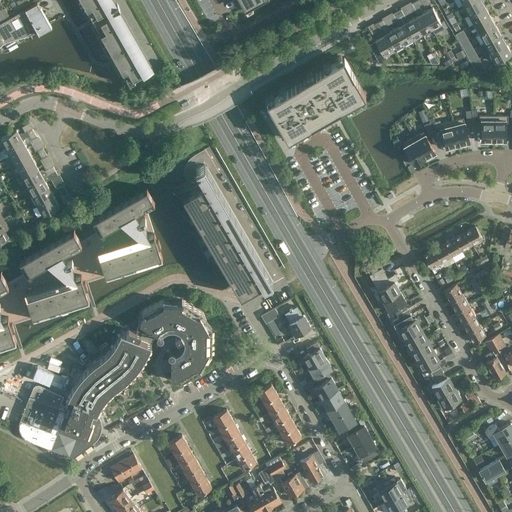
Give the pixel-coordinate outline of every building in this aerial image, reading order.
[(124,83),(148,69),(152,66),(118,7),(116,3),(114,0),(76,0),(83,10),(87,8),(92,17),(98,14),(105,10),(108,16),(95,23),(101,32),(97,35),(108,54),(112,52),(117,61),(113,63),(124,83)] [(422,33),(431,28),(423,12),(419,6),(416,0),(412,2),(419,14),(413,18),(422,33)] [(469,14),(484,5),(481,0),(470,0),(463,4),(469,14)] [(22,25),(43,13),(37,2),(0,22),(0,34),(5,43),(6,42),(15,39),(11,31),(16,28),(12,20),(17,17),(22,25)] [(489,14),(484,5),(469,14),(474,23),(489,14)] [(4,17),(8,15),(4,7),(0,10),(4,17)] [(423,12),(431,28),(434,33),(447,26),(443,20),(441,22),(432,7),(423,12)] [(404,23),(412,38),(422,33),(413,18),(408,21),(401,9),(397,11),(400,16),(404,23)] [(412,38),(404,23),(397,11),(393,13),(400,25),(394,28),(403,44),(412,38)] [(38,33),(51,25),(43,13),(22,25),(16,28),(11,31),(15,39),(30,34),(37,31),(38,33)] [(479,33),(495,24),(489,14),(474,23),(479,33)] [(381,27),(394,49),(403,44),(394,28),(389,31),(382,19),(378,22),(381,27)] [(456,31),(460,28),(456,21),(452,24),(456,31)] [(384,54),(394,49),(381,27),(378,22),(374,24),(379,33),(378,35),(379,37),(375,39),(384,54)] [(500,33),(495,24),(479,33),(485,42),(500,33)] [(467,40),(463,33),(458,36),(462,43),(467,40)] [(500,33),(485,42),(490,52),(506,43),(500,33)] [(467,40),(462,43),(466,50),(471,47),(467,40)] [(511,52),(506,43),(490,52),(496,61),(511,52)] [(451,49),(445,52),(449,59),(455,56),(451,49)] [(463,49),(455,53),(458,59),(466,55),(463,49)] [(469,55),(473,61),(477,59),(478,59),(474,52),(469,55)] [(344,57),(267,101),(288,139),(366,94),(344,57)] [(494,115),(479,115),(479,131),(482,131),(482,140),(494,140),(494,115)] [(508,115),(494,115),(494,140),(505,140),(505,133),(508,133),(508,115)] [(466,126),(463,117),(452,120),(458,145),(470,142),(468,134),(470,134),(468,126),(466,126)] [(458,145),(452,120),(440,123),(443,132),(441,133),(443,141),(445,140),(447,148),(458,145)] [(434,133),(430,122),(424,124),(428,135),(434,133)] [(435,122),(430,123),(434,133),(438,131),(435,122)] [(27,131),(20,135),(16,129),(1,137),(6,147),(22,139),(29,135),(27,131)] [(435,152),(423,131),(413,137),(425,158),(435,152)] [(425,158),(413,137),(403,143),(415,164),(425,158)] [(12,157),(27,148),(22,139),(6,147),(12,157)] [(17,166),(32,157),(27,148),(12,157),(17,166)] [(22,175),(38,167),(32,157),(17,166),(22,175)] [(194,189),(184,195),(200,223),(225,268),(241,295),(264,282),(267,287),(276,282),(206,161),(197,166),(196,164),(184,171),(194,189)] [(22,175),(27,185),(50,173),(48,169),(44,171),(42,170),(40,171),(38,167),(22,175)] [(27,185),(33,194),(48,186),(45,180),(52,177),(50,173),(27,185)] [(38,204),(53,195),(48,186),(33,194),(38,204)] [(147,187),(93,218),(100,230),(101,231),(145,206),(155,201),(147,187)] [(53,195),(38,204),(43,214),(59,205),(53,195)] [(0,346),(16,341),(12,328),(11,324),(13,324),(40,315),(89,300),(89,298),(85,287),(84,283),(86,282),(87,282),(87,281),(113,273),(113,274),(162,258),(162,256),(158,245),(156,237),(154,232),(145,206),(145,205),(100,230),(81,241),(27,272),(8,283),(0,287),(0,346)] [(0,219),(0,240),(8,236),(5,231),(9,228),(3,218),(0,219)] [(473,245),(483,239),(475,225),(465,231),(473,245)] [(74,229),(20,259),(27,272),(28,273),(82,242),(81,241),(74,229)] [(473,245),(465,231),(454,237),(462,251),(473,245)] [(462,251),(454,237),(444,243),(452,257),(462,251)] [(452,257),(444,243),(434,249),(442,262),(452,257)] [(442,262),(434,249),(423,255),(431,268),(442,262)] [(480,258),(474,261),(477,266),(483,263),(480,258)] [(462,274),(468,271),(465,266),(459,269),(462,274)] [(478,276),(490,270),(488,266),(476,272),(478,276)] [(369,274),(370,275),(375,285),(388,277),(382,267),(369,274)] [(462,274),(459,269),(453,272),(456,277),(462,274)] [(1,270),(0,270),(0,288),(9,284),(8,283),(1,270)] [(378,289),(376,290),(383,301),(400,291),(394,280),(398,278),(396,273),(375,285),(378,289)] [(478,285),(475,279),(470,281),(473,287),(478,285)] [(443,290),(449,301),(463,293),(457,282),(443,290)] [(481,290),(478,285),(473,287),(477,293),(481,290)] [(399,317),(409,311),(405,303),(407,302),(400,291),(383,301),(389,312),(395,309),(399,317)] [(449,301),(455,311),(469,303),(463,293),(449,301)] [(87,436),(90,428),(93,420),(91,419),(92,416),(93,412),(97,413),(99,408),(102,403),(104,399),(107,396),(111,392),(114,389),(119,385),(123,382),(127,379),(130,376),(135,371),(136,370),(138,368),(139,366),(141,364),(142,361),(144,359),(146,356),(147,353),(149,349),(150,348),(151,345),(152,343),(156,331),(158,327),(160,328),(168,323),(168,322),(176,322),(176,323),(184,328),(181,332),(175,335),(176,337),(178,340),(184,337),(184,336),(185,336),(186,339),(187,339),(187,340),(189,340),(188,345),(190,346),(185,353),(184,352),(176,357),(176,358),(172,358),(171,358),(171,377),(180,377),(181,381),(202,369),(200,366),(208,352),(212,353),(212,328),(206,321),(203,312),(182,299),(181,303),(164,302),(163,299),(142,311),(144,314),(140,321),(136,331),(128,328),(128,329),(126,333),(121,331),(120,333),(118,337),(116,341),(113,345),(110,349),(107,352),(103,356),(100,359),(95,362),(89,367),(85,370),(81,375),(78,380),(74,385),(71,390),(68,395),(66,401),(69,403),(66,410),(64,409),(64,410),(63,412),(58,410),(59,408),(29,396),(20,420),(51,432),(56,434),(51,449),(73,457),(73,458),(93,443),(92,443),(85,440),(86,436),(87,436)] [(490,305),(486,299),(482,302),(485,308),(490,305)] [(284,301),(261,315),(266,323),(289,309),(284,301)] [(455,311),(461,321),(474,314),(469,303),(455,311)] [(490,305),(485,308),(489,314),(493,311),(490,305)] [(409,311),(399,317),(393,320),(403,339),(404,338),(422,328),(416,317),(413,319),(409,311)] [(290,331),(294,337),(296,335),(311,326),(304,313),(288,322),(293,330),(290,331)] [(461,321),(467,332),(480,324),(474,314),(461,321)] [(473,342),(486,334),(480,324),(467,332),(473,342)] [(428,339),(422,328),(404,338),(410,349),(428,339)] [(505,351),(506,352),(511,362),(511,348),(511,349),(509,344),(507,345),(499,332),(492,337),(501,353),(505,351)] [(276,340),(279,345),(285,342),(282,337),(276,340)] [(489,359),(486,361),(495,378),(506,372),(496,355),(501,353),(492,337),(485,341),(490,351),(486,353),(489,359)] [(309,367),(326,357),(320,347),(315,339),(298,349),(303,356),(309,367)] [(434,349),(428,339),(410,349),(416,360),(434,349)] [(428,367),(440,360),(434,349),(416,360),(421,370),(425,378),(432,375),(428,367)] [(315,378),(317,377),(328,371),(332,368),(326,357),(309,367),(315,378)] [(438,361),(440,360),(428,367),(431,372),(441,366),(438,361)] [(431,372),(434,378),(444,372),(441,366),(431,372)] [(43,383),(54,388),(61,373),(49,368),(43,383)] [(314,386),(321,397),(338,388),(331,376),(331,377),(328,371),(317,377),(320,383),(314,386)] [(434,378),(437,383),(449,376),(446,377),(444,372),(434,378)] [(455,387),(449,376),(437,383),(431,386),(437,397),(455,387)] [(258,390),(264,401),(277,393),(271,383),(258,390)] [(455,387),(437,397),(443,408),(461,398),(455,387)] [(321,397),(327,408),(344,399),(338,388),(321,397)] [(283,404),(277,393),(264,401),(270,412),(283,404)] [(327,408),(333,419),(350,409),(344,399),(327,408)] [(289,414),(283,404),(270,412),(276,422),(289,414)] [(219,427),(233,419),(227,408),(213,416),(219,427)] [(339,430),(346,427),(349,433),(360,427),(356,421),(357,421),(350,409),(333,419),(339,430)] [(295,425),(289,414),(276,422),(282,433),(295,425)] [(225,437),(239,429),(233,419),(219,427),(225,437)] [(499,444),(511,436),(511,424),(511,422),(499,429),(496,423),(484,429),(488,435),(493,432),(499,444)] [(274,423),(265,429),(267,432),(276,426),(274,423)] [(360,427),(349,433),(347,434),(353,445),(370,435),(364,424),(360,427)] [(288,443),(302,436),(295,425),(282,433),(288,443)] [(231,448),(245,440),(239,429),(225,437),(231,448)] [(472,431),(464,435),(467,442),(476,437),(472,431)] [(174,452),(188,444),(182,433),(168,441),(174,452)] [(221,434),(212,439),(215,443),(220,440),(223,438),(221,434)] [(370,435),(353,445),(360,455),(377,445),(370,435)] [(511,436),(499,444),(506,455),(511,451),(511,436)] [(237,458),(251,450),(245,440),(231,448),(237,458)] [(180,463),(194,455),(188,444),(174,452),(180,463)] [(223,445),(218,448),(221,454),(222,453),(226,451),(223,445)] [(221,454),(223,458),(229,455),(232,453),(230,449),(226,451),(222,453),(221,454)] [(257,461),(256,458),(251,450),(237,458),(243,469),(257,461)] [(142,468),(134,453),(122,459),(131,475),(142,468)] [(303,465),(312,481),(318,478),(318,479),(323,476),(322,475),(324,474),(318,464),(322,462),(319,457),(315,459),(312,454),(300,460),(303,465)] [(485,463),(481,454),(473,458),(478,467),(485,463)] [(186,473),(200,465),(194,455),(180,463),(186,473)] [(169,457),(165,460),(170,469),(174,466),(169,457)] [(499,458),(479,469),(486,480),(488,485),(498,480),(495,475),(505,470),(499,458)] [(131,475),(122,459),(110,466),(118,481),(131,475)] [(281,459),(268,467),(275,480),(285,474),(282,470),(286,467),(281,459)] [(353,460),(347,463),(350,469),(356,466),(353,460)] [(192,484),(206,475),(200,465),(186,473),(192,484)] [(267,466),(260,471),(259,471),(265,483),(268,481),(270,483),(275,480),(268,467),(267,466)] [(288,477),(281,481),(290,495),(308,485),(300,470),(293,474),(292,472),(287,474),(288,477)] [(206,475),(192,484),(198,494),(213,486),(206,475)] [(397,480),(379,490),(386,501),(403,491),(397,480)] [(256,485),(269,507),(281,500),(271,483),(265,487),(262,481),(256,485)] [(234,485),(238,491),(241,496),(245,493),(239,482),(234,485)] [(247,497),(255,511),(259,511),(269,507),(256,485),(250,488),(254,493),(247,497)] [(506,485),(503,487),(506,497),(511,494),(506,485)] [(110,497),(118,507),(131,497),(123,487),(110,497)] [(241,496),(238,491),(232,494),(236,501),(237,500),(240,505),(245,503),(241,496)] [(392,511),(394,510),(394,511),(402,511),(407,509),(404,504),(409,502),(403,491),(386,501),(392,511)] [(118,507),(121,511),(132,511),(139,507),(131,497),(118,507)] [(503,501),(498,503),(502,511),(504,511),(509,510),(509,509),(504,500),(503,501)] [(242,511),(237,503),(226,509),(224,506),(220,508),(222,511),(242,511)]
